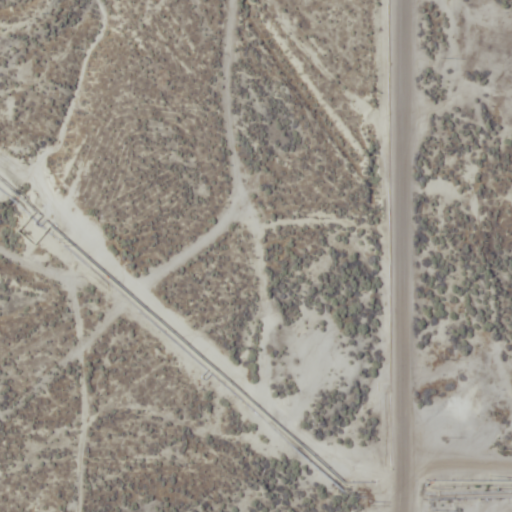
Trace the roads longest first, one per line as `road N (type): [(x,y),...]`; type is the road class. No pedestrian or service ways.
road 1 (residential): [(237,0),(227,89),(240,186),(230,219),(184,259),(133,285),(63,276),(0,244)]
road 2 (residential): [(511,272),(475,199),(436,177),(401,139),(393,0)]
road 3 (residential): [(475,199),(451,0)]
